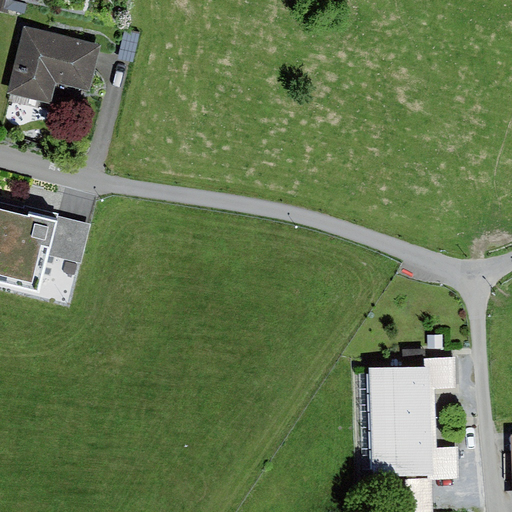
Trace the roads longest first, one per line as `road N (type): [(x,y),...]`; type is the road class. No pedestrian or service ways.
road 1 (residential): [(0,156),(281,212),(437,268),(475,272)]
road 2 (residential): [(495,511),(475,272)]
